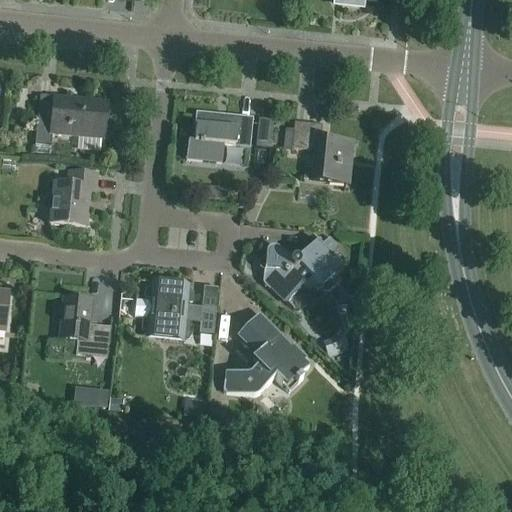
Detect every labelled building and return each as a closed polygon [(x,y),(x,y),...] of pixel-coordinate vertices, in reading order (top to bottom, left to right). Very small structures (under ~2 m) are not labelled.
[(333,0),(333,3),(337,7),(360,9),(360,2),(373,3),(373,0),(333,0)] [(38,118),(35,146),(50,147),(51,136),(99,141),(102,111),(83,109),(84,104),(54,101),(52,119),(38,118)] [(249,151),(252,120),(224,117),(223,121),(195,118),(193,144),(187,143),(185,162),(221,166),(222,148),(249,151)] [(321,127),(293,124),(290,151),(313,153),(311,182),(303,182),(303,183),(343,187),(343,192),(344,193),(345,187),(351,188),(356,145),(319,141),(321,127)] [(48,226),(86,230),(89,193),(94,193),(96,177),(68,174),(66,187),(52,186),(48,226)] [(339,272),(339,271),(339,270),(340,269),(340,268),(339,267),(339,265),(338,264),(337,264),(336,263),(330,257),(337,249),(328,240),(321,248),(312,239),(311,240),(315,244),(297,263),(295,262),(294,262),(293,262),(291,263),(278,250),(275,250),(273,250),(271,250),(269,251),(267,252),(266,253),(265,255),(262,281),(261,282),(261,283),(261,284),(262,286),(262,287),(263,288),(278,302),(281,300),(285,305),(299,290),(328,293),(333,289),(328,283),(339,272)] [(140,335),(187,340),(192,292),(145,287),(144,304),(136,303),(134,320),(142,321),(140,335)] [(0,333),(4,334),(8,295),(0,294),(0,333)] [(109,329),(88,327),(90,302),(62,299),(57,341),(76,343),(74,357),(106,360),(109,329)] [(215,311),(200,310),(198,334),(213,336),(215,311)] [(313,364),(262,314),(238,338),(255,359),(251,362),(257,368),(250,375),(249,375),(248,376),(246,376),(224,375),(222,395),(252,398),(254,398),(255,398),(257,397),(259,396),(274,382),(288,395),(302,381),(300,378),(313,364)] [(107,393),(91,392),(89,409),(106,411),(107,393)] [(107,413),(121,415),(122,402),(109,400),(107,413)] [(204,421),(205,405),(184,403),(183,419),(204,421)]
